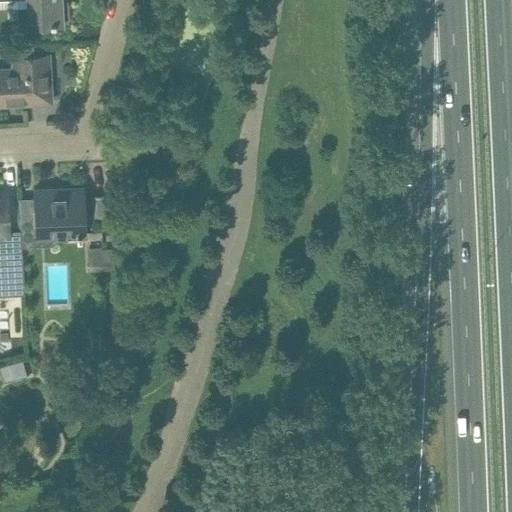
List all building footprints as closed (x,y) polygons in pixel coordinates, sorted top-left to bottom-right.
[(15,0),(9,7),(10,24),(17,30),(28,29),(28,24),(63,22),(61,0),(15,0)] [(0,104),(51,101),(49,53),(35,54),(35,42),(1,44),(1,45),(12,44),(13,56),(16,56),(17,71),(0,71),(0,104)] [(19,197),(20,229),(21,246),(54,244),(53,233),(85,232),(83,194),(53,195),(53,188),(34,189),(35,197),(19,197)] [(0,254),(0,261),(22,260),(21,246),(20,229),(8,229),(6,190),(0,190),(0,254)] [(102,260),(102,244),(91,244),(92,260),(102,260)] [(0,365),(0,381),(2,381),(11,379),(18,373),(25,371),(32,373),(28,358),(22,360),(0,365)]
